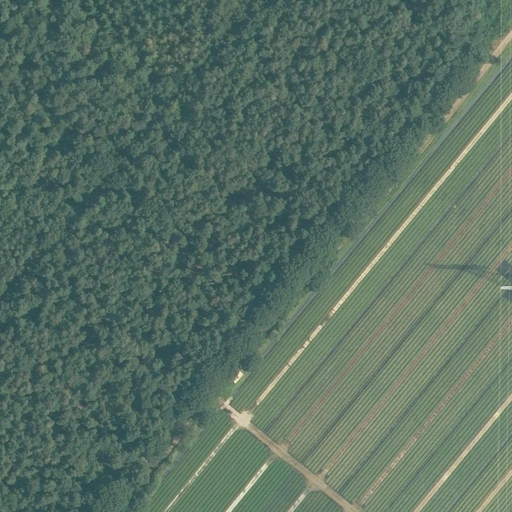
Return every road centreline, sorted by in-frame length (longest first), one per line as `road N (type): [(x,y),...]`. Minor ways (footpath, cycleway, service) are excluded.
road 1 (track): [(154,467),(511,38)]
road 2 (track): [(154,467),(0,342)]
